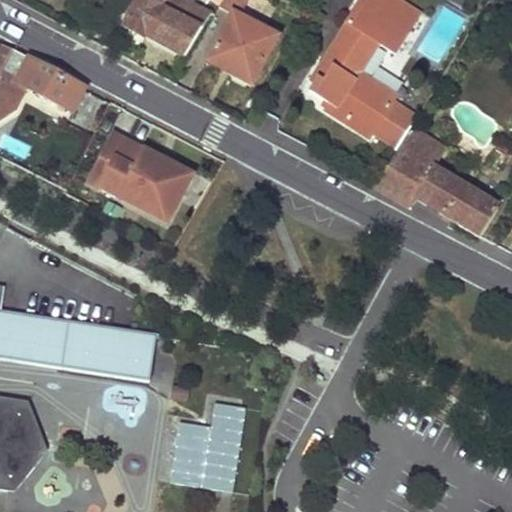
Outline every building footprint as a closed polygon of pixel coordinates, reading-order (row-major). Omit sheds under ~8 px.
[(94,5),(83,0),(81,0),(74,15),(85,21),(94,5)] [(208,13),(190,5),(193,0),(192,0),(135,0),(122,28),(143,38),(145,35),(185,54),(208,13)] [(241,14),(247,0),(225,0),(223,5),(232,11),(214,47),(234,59),(229,69),(253,82),(278,33),(241,14)] [(368,137),(371,133),(396,147),(413,119),(388,105),(391,100),(355,78),(372,46),(390,56),(403,32),(393,27),(403,7),(391,0),(350,0),(338,21),(340,22),(318,63),(326,68),(319,79),(316,78),(308,93),(326,104),(322,110),(368,137)] [(403,32),(413,13),(403,7),(393,27),(403,32)] [(0,47),(0,117),(12,112),(23,91),(68,114),(82,90),(55,76),(0,47)] [(234,59),(214,47),(208,59),(229,69),(234,59)] [(424,135),(430,126),(415,116),(413,119),(396,147),(373,186),(405,207),(411,198),(482,240),(485,232),(481,229),(494,206),(440,173),(447,163),(437,156),(442,147),(424,135)] [(114,132),(90,174),(105,183),(103,187),(115,195),(117,192),(167,221),(178,200),(177,199),(191,176),(114,132)] [(105,183),(90,174),(87,179),(103,187),(105,183)] [(0,493),(5,494),(8,491),(9,491),(11,490),(16,490),(40,460),(39,455),(40,454),(40,452),(43,448),(29,412),(24,411),(23,409),(21,409),(19,404),(0,401),(0,363),(148,384),(154,338),(0,314),(0,493)] [(232,494),(245,409),(213,404),(210,429),(178,424),(169,484),(232,494)]
